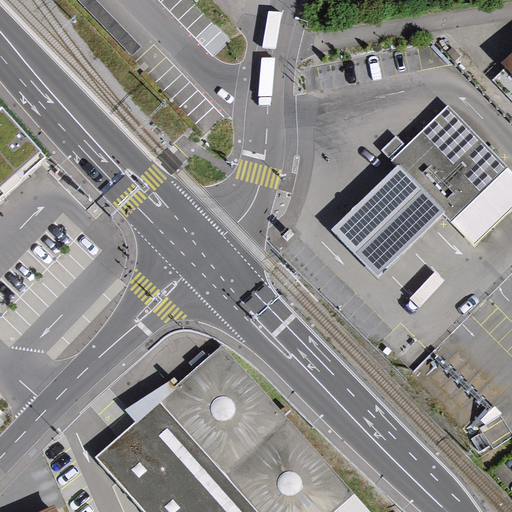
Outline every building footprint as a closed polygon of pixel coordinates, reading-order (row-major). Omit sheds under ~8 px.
[(74,0),(135,62),(146,51),(97,0),(74,0)] [(48,164),(0,110),(0,206),(12,196),(48,164)] [(452,111),(396,165),(398,167),(444,214),(452,222),(508,168),(452,111)] [(382,151),(390,159),(404,144),(396,136),(382,151)] [(444,214),(398,167),(332,231),(378,278),(444,214)] [(511,209),(511,172),(508,168),(452,222),(475,246),(511,209)] [(220,352),(97,461),(142,511),(347,511),(356,505),(220,352)]
